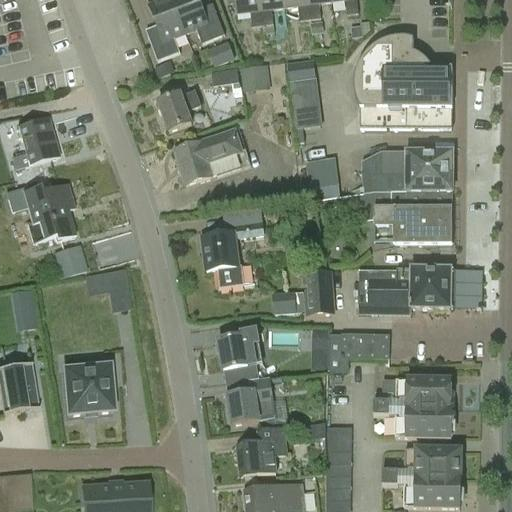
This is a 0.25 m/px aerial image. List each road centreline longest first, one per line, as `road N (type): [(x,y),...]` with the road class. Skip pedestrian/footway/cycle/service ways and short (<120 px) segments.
road 1 (residential): [(190,456),(150,243),(66,0)]
road 2 (residential): [(508,511),(511,48)]
road 3 (residential): [(190,456),(0,462)]
